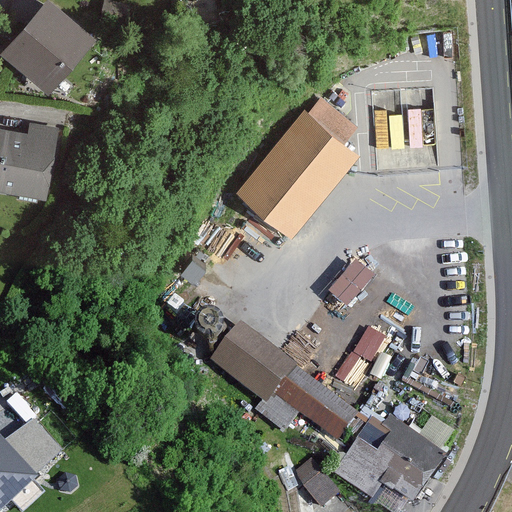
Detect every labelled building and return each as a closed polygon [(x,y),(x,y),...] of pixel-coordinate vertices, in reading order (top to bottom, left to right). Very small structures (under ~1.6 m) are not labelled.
[(50,3),(3,54),(50,97),(97,45),(50,3)] [(292,239),(361,160),(305,112),(236,191),(292,239)] [(0,123),(0,190),(38,197),(49,131),(0,123)] [(362,255),(331,281),(348,301),(379,274),(362,255)] [(266,407),(272,399),(297,366),(240,324),(209,366),(266,407)] [(297,366),(272,399),(337,447),(362,414),(297,366)] [(382,406),(335,467),(392,511),(408,511),(451,458),(382,406)] [(0,504),(33,475),(0,438),(0,504)] [(319,511),(325,511),(342,497),(310,461),(290,478),(319,511)]
